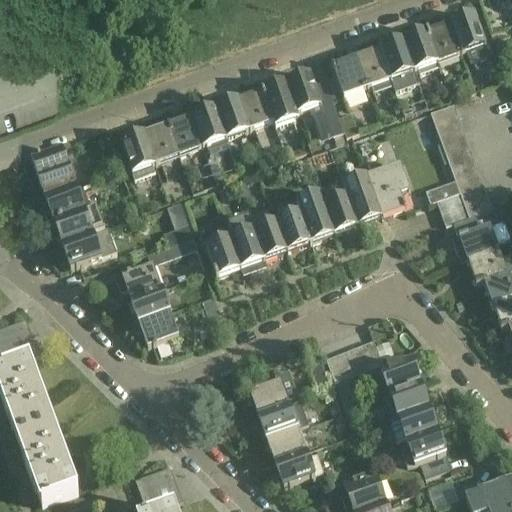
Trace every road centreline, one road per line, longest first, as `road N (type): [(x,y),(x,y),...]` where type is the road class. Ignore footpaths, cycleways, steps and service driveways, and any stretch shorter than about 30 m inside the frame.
road 1 (residential): [(0,155),(439,0)]
road 2 (residential): [(143,397),(380,305),(408,308),(511,421)]
road 3 (residential): [(143,397),(0,256)]
road 4 (residential): [(258,511),(143,397)]
